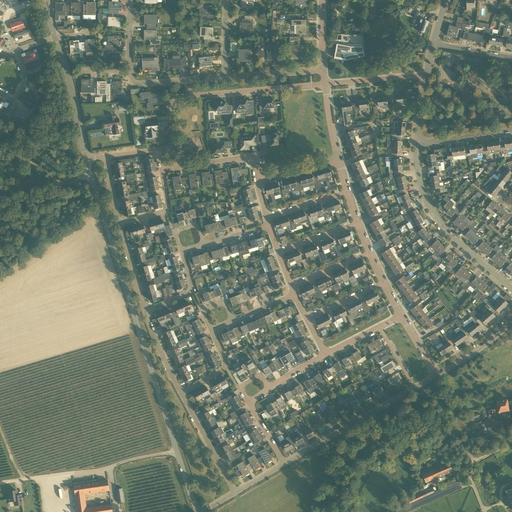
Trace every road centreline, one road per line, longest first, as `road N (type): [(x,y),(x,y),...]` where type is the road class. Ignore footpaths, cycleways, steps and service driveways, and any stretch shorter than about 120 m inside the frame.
road 1 (tertiary): [(176,452),(85,159)]
road 2 (residential): [(174,148),(174,97),(323,83)]
road 3 (residential): [(511,289),(431,211),(419,186),(416,144)]
road 4 (residential): [(225,77),(137,82),(127,70),(130,0)]
road 5 (residential): [(284,463),(248,403),(325,354)]
road 6 (residential): [(284,463),(414,387)]
road 7 (tertiary): [(85,159),(55,36)]
